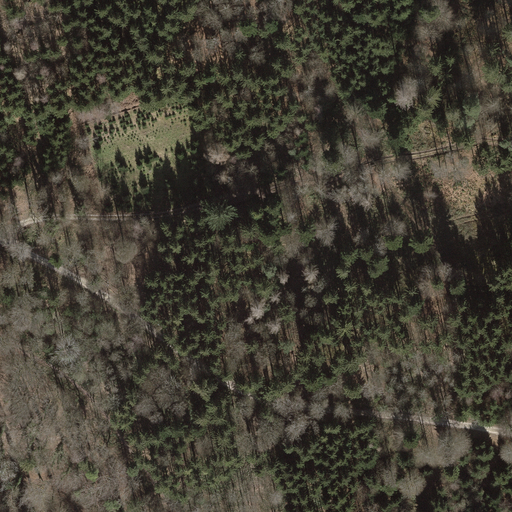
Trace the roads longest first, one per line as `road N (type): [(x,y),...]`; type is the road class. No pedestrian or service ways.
road 1 (track): [(511,432),(253,395),(131,312),(0,241)]
road 2 (track): [(511,144),(382,159),(169,214),(0,224)]
